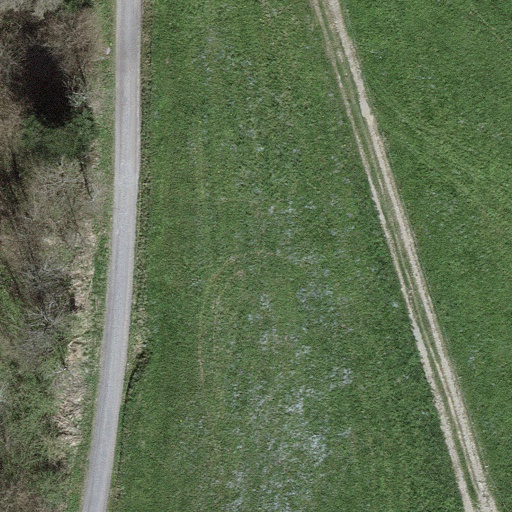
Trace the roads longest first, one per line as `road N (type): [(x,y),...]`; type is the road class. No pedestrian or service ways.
road 1 (track): [(497,511),(334,0)]
road 2 (track): [(87,511),(118,352),(126,0)]
